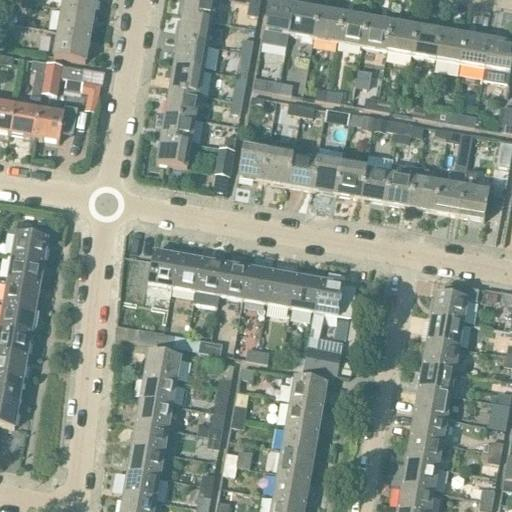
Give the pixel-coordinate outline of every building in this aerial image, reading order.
[(96,0),(63,0),(61,13),(93,18),(96,0)] [(216,2),(207,0),(185,0),(182,20),(212,25),(216,2)] [(249,8),(249,7),(259,9),(261,0),(246,0),(246,7),(249,8)] [(268,5),(261,48),(285,53),(288,40),(293,10),(282,8),(283,3),(272,1),(271,6),(269,5),(268,5)] [(0,17),(0,26),(8,28),(13,4),(3,2),(0,17)] [(249,8),(247,20),(257,22),(259,9),(249,7),(249,8)] [(318,14),(293,10),(288,40),(312,44),(318,14)] [(93,18),(61,13),(57,36),(89,42),(93,18)] [(312,44),(337,48),(343,18),(318,14),(312,44)] [(337,48),(361,53),(367,22),(343,18),(337,48)] [(212,25),(182,20),(178,45),(208,50),(212,25)] [(361,53),(386,57),(391,27),(367,22),(361,53)] [(8,28),(0,26),(0,51),(4,52),(8,28)] [(386,57),(410,61),(415,31),(391,27),(386,57)] [(410,61),(435,65),(440,35),(415,31),(410,61)] [(440,35),(435,65),(460,70),(465,40),(462,39),(463,33),(451,31),(450,37),(440,35)] [(89,42),(57,36),(53,61),(85,66),(89,42)] [(460,70),(484,74),(489,44),(465,40),(460,70)] [(242,44),(240,56),(251,58),(253,46),(242,44)] [(484,74),(482,85),(507,90),(509,78),(511,61),(511,47),(489,44),(484,74)] [(208,50),(178,45),(173,69),(204,75),(208,50)] [(240,56),(238,68),(249,70),(251,58),(240,56)] [(12,62),(0,59),(0,69),(10,71),(12,62)] [(45,77),(46,68),(32,65),(31,74),(45,77)] [(45,77),(41,99),(57,102),(60,82),(58,82),(60,70),(46,68),(45,77)] [(168,71),(166,83),(171,84),(169,94),(199,100),(204,75),(173,69),(173,72),(168,71)] [(60,70),(58,82),(60,82),(79,86),(81,74),(60,70)] [(254,83),(253,94),(278,98),(280,88),(254,83)] [(280,88),(278,98),(290,100),(292,90),(280,88)] [(234,93),(231,105),(242,107),(244,95),(234,93)] [(199,100),(169,94),(165,118),(195,123),(199,100)] [(315,94),(314,104),(327,107),(329,97),(315,94)] [(329,97),(327,107),(339,109),(341,99),(329,97)] [(9,138),(33,143),(38,114),(39,114),(41,103),(31,101),(29,112),(13,109),(9,138)] [(251,102),(249,112),(262,115),(264,104),(251,102)] [(365,103),(364,113),(376,115),(377,105),(365,103)] [(231,105),(229,118),(240,120),(242,107),(231,105)] [(377,105),(376,115),(388,118),(390,107),(377,105)] [(0,136),(9,138),(13,109),(0,107),(0,136)] [(299,121),(301,110),(288,108),(286,119),(299,121)] [(314,112),(301,110),(299,121),(312,123),(314,112)] [(414,111),(412,122),(424,124),(426,113),(414,111)] [(38,114),(33,143),(58,147),(61,135),(72,137),(77,114),(64,112),(63,118),(39,114),(38,114)] [(511,113),(506,112),(501,137),(511,139),(511,113)] [(426,113),(424,124),(437,126),(438,115),(426,113)] [(337,117),(335,128),(348,130),(350,119),(337,117)] [(191,148),(195,123),(165,118),(161,143),(191,148)] [(350,119),(348,130),(360,132),(362,121),(350,119)] [(464,120),(462,131),(474,133),(476,122),(464,120)] [(386,125),(384,136),(397,138),(399,127),(386,125)] [(399,127),(397,138),(410,141),(412,130),(399,127)] [(436,134),(434,145),(446,147),(448,136),(436,134)] [(448,136),(446,147),(459,149),(461,138),(448,136)] [(225,141),(223,154),(233,156),(235,143),(225,141)] [(186,173),(191,148),(161,143),(156,167),(156,168),(186,173)] [(238,182),(263,187),(268,157),(269,157),(271,146),(260,144),(259,155),(242,152),(237,183),(238,183),(238,182)] [(511,147),(499,145),(495,171),(509,173),(511,153),(511,147)] [(229,181),(233,156),(223,154),(220,153),(215,178),(229,181)] [(268,157),(263,187),(287,191),(292,161),(269,157),(268,157)] [(312,195),(317,165),(292,161),(287,191),(312,195)] [(341,169),(317,165),(312,195),(336,200),(341,169)] [(360,204),(365,174),(341,169),(336,200),(360,204)] [(385,208),(409,212),(416,173),(392,169),(391,178),(390,178),(385,208)] [(434,217),(440,187),(427,185),(429,174),(416,172),(416,173),(409,212),(434,217)] [(390,178),(365,174),(360,204),(385,208),(390,178)] [(464,191),(459,221),(482,225),(482,226),(483,226),(489,195),(475,193),(478,177),(466,175),(463,191),(464,191)] [(464,191),(463,191),(440,187),(434,217),(459,221),(464,191)] [(11,261),(43,266),(47,242),(30,239),(32,230),(17,227),(11,261)] [(171,293),(177,261),(153,257),(147,288),(171,293)] [(7,285),(39,290),(43,266),(11,261),(7,285)] [(195,297),(200,265),(177,261),(171,293),(195,297)] [(195,297),(193,309),(217,313),(219,301),(224,269),(200,265),(195,297)] [(219,301),(242,305),(248,273),(224,269),(219,301)] [(242,305),(266,309),(271,277),(248,273),(242,305)] [(266,309),(290,313),(295,281),(271,277),(266,309)] [(313,317),(311,333),(319,335),(323,319),(337,322),(343,290),(344,282),(329,279),(327,287),(319,286),(313,317)] [(295,281),(290,313),(313,317),(319,286),(295,281)] [(3,308),(35,314),(39,290),(7,285),(3,308)] [(435,298),(431,322),(462,328),(466,305),(476,307),(478,295),(445,289),(443,299),(435,298)] [(35,314),(3,308),(0,325),(0,332),(31,338),(35,314)] [(462,328),(431,322),(426,347),(458,352),(462,328)] [(0,356),(26,361),(31,338),(0,332),(0,356)] [(161,351),(163,339),(139,334),(137,346),(161,351)] [(163,339),(161,351),(172,353),(174,341),(163,339)] [(303,375),(336,381),(338,369),(340,359),(315,355),(317,344),(309,343),(305,363),(303,375)] [(200,345),(198,357),(208,359),(210,347),(200,345)] [(210,347),(208,359),(220,361),(222,349),(210,347)] [(458,352),(426,347),(422,370),(454,376),(458,352)] [(247,354),(245,365),(256,367),(258,356),(247,354)] [(0,381),(22,385),(26,361),(0,356),(0,381)] [(144,380),(176,386),(180,362),(148,356),(144,380)] [(258,356),(256,367),(267,369),(269,358),(258,356)] [(454,376),(422,370),(418,395),(450,400),(454,376)] [(241,372),(239,384),(252,387),(254,375),(241,372)] [(144,380),(140,404),(171,410),(176,386),(144,380)] [(282,380),(281,391),(292,393),(290,405),(322,411),(326,387),(282,380)] [(0,405),(18,409),(22,385),(0,381),(0,405)] [(219,382),(217,393),(229,395),(231,384),(219,382)] [(217,393),(215,404),(227,406),(229,395),(217,393)] [(450,400),(418,395),(414,419),(445,424),(450,400)] [(499,398),(497,409),(509,411),(511,401),(499,398)] [(140,404),(136,428),(167,434),(171,410),(140,404)] [(18,409),(0,405),(0,430),(14,433),(18,409)] [(286,431),(317,436),(322,411),(290,405),(286,431)] [(497,409),(495,420),(507,422),(509,411),(497,409)] [(234,411),(232,421),(245,423),(246,413),(234,411)] [(445,424),(414,419),(410,442),(441,448),(445,424)] [(232,421),(230,433),(243,435),(245,423),(232,421)] [(136,428),(131,452),(163,458),(167,434),(136,428)] [(210,431),(208,441),(220,443),(222,433),(210,431)] [(281,454),(313,460),(317,436),(286,431),(281,454)] [(208,441),(206,453),(218,455),(220,443),(208,441)] [(441,448),(410,442),(405,466),(437,472),(441,448)] [(490,446),(488,456),(501,458),(503,448),(490,446)] [(131,452),(127,476),(159,482),(163,458),(131,452)] [(277,478),(309,484),(313,460),(281,454),(277,478)] [(488,456),(486,468),(499,470),(501,458),(488,456)] [(226,459),(224,469),(236,471),(238,461),(226,459)] [(405,466),(401,490),(433,496),(444,498),(448,474),(437,472),(405,466)] [(224,469),(222,481),(234,483),(236,471),(224,469)] [(127,476),(123,500),(155,506),(159,482),(127,476)] [(273,502),(305,508),(309,484),(277,478),(273,502)] [(202,480),(200,489),(212,491),(214,482),(202,480)] [(511,485),(504,484),(502,496),(511,497),(511,485)] [(200,489),(198,501),(210,503),(212,491),(200,489)] [(429,511),(433,496),(401,490),(397,511),(429,511)] [(482,494),(481,504),(492,506),(494,496),(482,494)] [(123,500),(120,511),(153,511),(155,506),(123,500)] [(271,511),(303,511),(305,508),(273,502),(271,511)]
